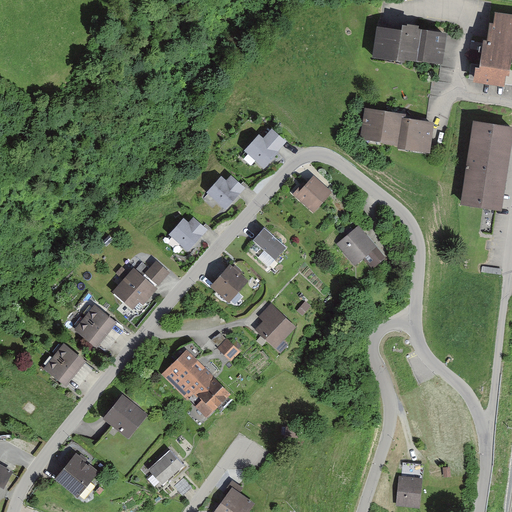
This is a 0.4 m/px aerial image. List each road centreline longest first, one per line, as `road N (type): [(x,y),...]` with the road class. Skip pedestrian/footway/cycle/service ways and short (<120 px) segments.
road 1 (residential): [(413,319),(417,253),(410,227),(334,161),(296,159),(33,468),(10,511)]
road 2 (residential): [(362,511),(390,422),(373,342),(384,328),(413,319)]
road 3 (residential): [(484,435),(511,249)]
road 4 (residential): [(484,435),(470,397),(417,341),(413,319)]
